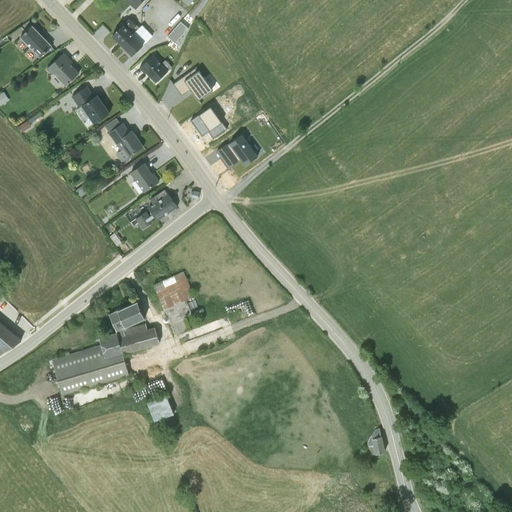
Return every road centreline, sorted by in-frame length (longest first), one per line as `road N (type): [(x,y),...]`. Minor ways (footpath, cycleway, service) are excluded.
road 1 (tertiary): [(214,196),(368,375),(413,511)]
road 2 (tertiary): [(0,363),(214,196)]
road 3 (tertiary): [(214,196),(143,99),(49,0)]
